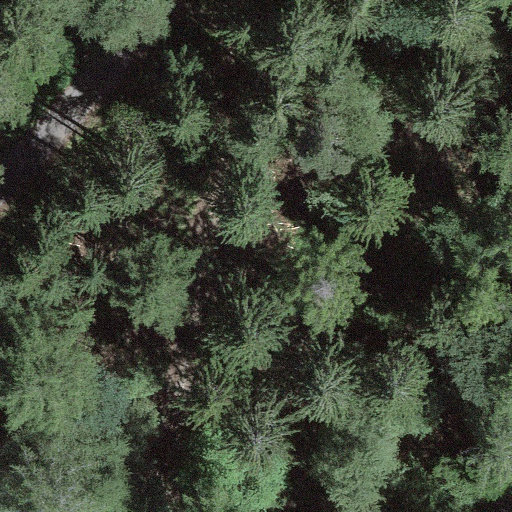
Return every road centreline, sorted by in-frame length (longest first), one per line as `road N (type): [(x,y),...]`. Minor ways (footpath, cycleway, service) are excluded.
road 1 (track): [(240,511),(278,169),(283,53),(275,0)]
road 2 (track): [(0,197),(200,0)]
